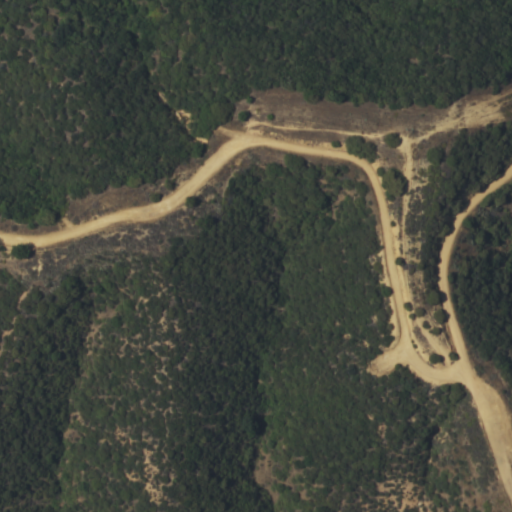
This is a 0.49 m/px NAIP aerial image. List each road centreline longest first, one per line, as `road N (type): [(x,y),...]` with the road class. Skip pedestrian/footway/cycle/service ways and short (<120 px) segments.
road 1 (track): [(0,236),(56,238),(167,204),(246,144),(351,156),(367,165),(387,213),(411,357),(426,371),(471,378)]
road 2 (track): [(511,485),(443,288),(444,250),(456,220),(511,163)]
